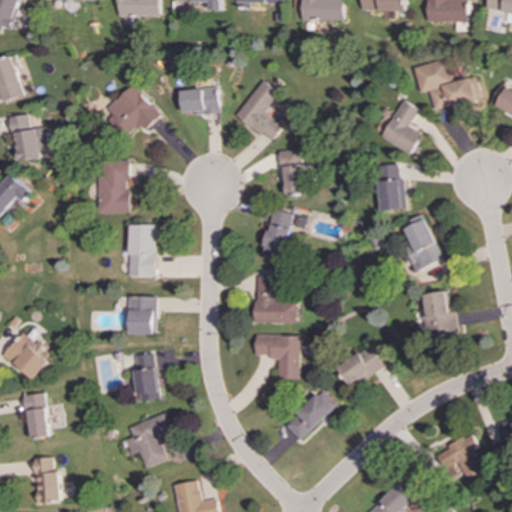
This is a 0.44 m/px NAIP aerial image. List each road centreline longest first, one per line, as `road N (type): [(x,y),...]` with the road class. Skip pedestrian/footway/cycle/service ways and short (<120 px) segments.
road 1 (residential): [(211,183),(215,393),(246,456),(297,511)]
road 2 (residential): [(305,511),(395,426),(463,387),(511,372)]
road 3 (residential): [(511,339),(481,178)]
